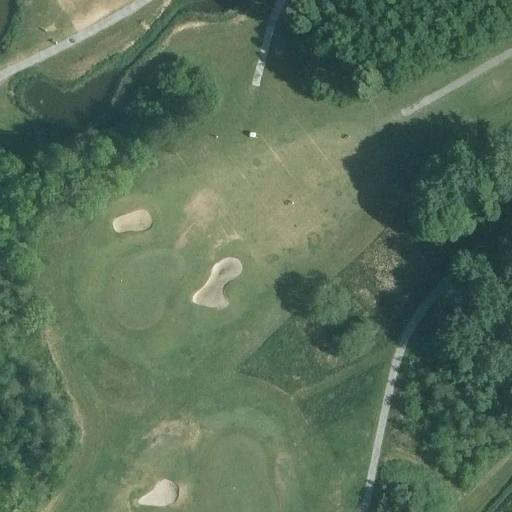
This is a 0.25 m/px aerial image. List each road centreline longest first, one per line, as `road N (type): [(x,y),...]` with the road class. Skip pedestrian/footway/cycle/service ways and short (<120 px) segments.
road 1 (track): [(511,216),(405,336),(364,511)]
road 2 (track): [(145,0),(0,76)]
road 3 (track): [(511,51),(406,110)]
